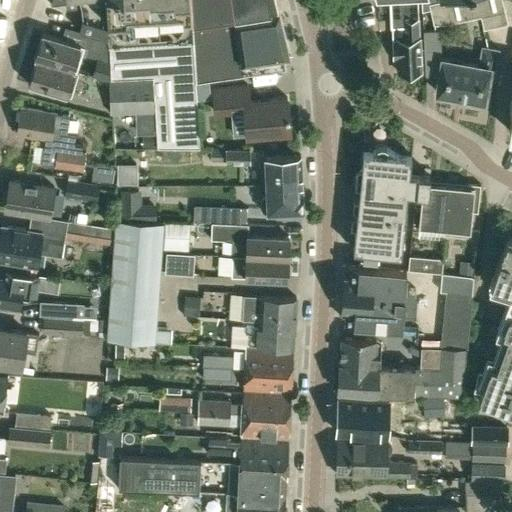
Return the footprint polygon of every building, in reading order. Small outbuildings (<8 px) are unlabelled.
[(51,0),(50,3),(67,2),(67,8),(81,6),(83,17),(79,28),(107,38),(105,0),(51,0)] [(109,77),(150,75),(153,75),(158,147),(199,147),(195,81),(196,81),(192,21),(192,9),(190,0),(105,0),(107,38),(108,62),(109,77)] [(190,0),(192,9),(192,21),(236,14),(279,7),(277,0),(190,0)] [(391,0),(392,19),(403,19),(403,37),(398,37),(394,39),(394,56),(397,56),(397,69),(421,69),(420,36),(419,36),(418,0),(391,0)] [(421,0),(422,9),(431,7),(434,21),(447,22),(481,14),(484,27),(507,21),(502,0),(421,0)] [(237,16),(236,14),(192,21),(196,81),(262,70),(261,58),(289,53),(280,9),(237,16)] [(72,68),(79,44),(88,47),(86,55),(108,62),(107,38),(79,28),(78,30),(65,26),(62,36),(42,30),(34,56),(36,56),(72,68)] [(425,50),(442,49),(440,28),(423,30),(425,50)] [(493,74),(498,49),(483,47),(480,64),(443,57),(437,91),(484,100),(489,73),(493,74)] [(75,68),(72,68),(36,56),(28,82),(67,94),(75,68)] [(109,77),(107,77),(108,111),(151,109),(150,75),(109,77)] [(245,134),(290,130),(287,95),(250,98),(248,84),(213,87),(215,111),(243,109),(245,134)] [(65,143),(69,116),(21,107),(16,132),(50,138),(49,140),(65,143)] [(414,204),(420,205),(418,224),(469,229),(471,210),(477,210),(480,183),(465,181),(465,184),(429,180),(430,172),(409,170),(411,152),(395,151),(383,143),(380,143),(377,144),(374,147),(373,148),(363,147),(361,164),(355,173),(354,176),(354,180),(357,183),(359,185),(353,247),(401,252),(407,190),(415,191),(414,204)] [(86,152),(58,148),(56,166),(84,170),(86,152)] [(250,148),(211,148),(211,160),(226,160),(226,162),(250,162),(250,148)] [(301,210),(304,204),(304,197),(302,194),(300,153),(265,154),(266,195),(261,197),(261,208),(268,210),(268,212),(301,210)] [(91,176),(112,179),(114,163),(94,159),(91,176)] [(49,214),(54,185),(9,178),(5,206),(49,214)] [(68,178),(65,194),(96,199),(98,183),(68,178)] [(139,205),(139,189),(123,189),(123,217),(151,217),(151,205),(139,205)] [(192,220),(212,221),(246,222),(246,207),(192,205),(192,220)] [(112,236),(113,229),(113,227),(42,215),(40,229),(2,222),(0,236),(0,258),(36,265),(38,252),(62,256),(66,229),(112,236)] [(156,341),(162,220),(114,218),(113,227),(113,229),(106,338),(156,341)] [(166,245),(191,247),(194,221),(169,218),(166,245)] [(289,235),(248,233),(249,222),(246,222),(212,221),(211,238),(244,239),(247,242),(246,254),(288,256),(289,235)] [(511,234),(506,233),(490,281),(511,288),(511,314),(508,313),(502,331),(508,333),(496,365),(490,363),(478,399),(511,410),(511,234)] [(188,253),(166,252),(165,271),(187,272),(188,253)] [(288,277),(288,256),(246,254),(233,253),(231,275),(288,277)] [(416,286),(404,285),(406,268),(350,263),(349,276),(345,276),(345,274),(344,274),(341,308),(346,309),(345,320),(401,324),(403,306),(414,307),(416,286)] [(3,279),(0,277),(0,303),(19,307),(21,293),(32,295),(36,274),(5,270),(3,279)] [(446,289),(440,346),(467,347),(473,274),(441,271),(440,288),(446,289)] [(297,296),(259,294),(244,293),(242,317),(296,320),(297,296)] [(85,317),(85,303),(41,301),(40,315),(45,315),(45,316),(83,318),(83,317),(85,317)] [(45,316),(44,332),(82,334),(83,318),(45,316)] [(296,320),(242,317),(242,318),(258,319),(258,325),(246,324),(246,331),(250,331),(249,343),(294,345),(296,320)] [(37,347),(39,333),(0,325),(0,362),(20,366),(24,345),(37,347)] [(467,347),(440,346),(423,345),(421,366),(380,363),(381,342),(375,338),(342,336),(340,361),(338,361),(336,390),(463,397),(467,347)] [(294,348),(245,346),(245,350),(234,350),(234,355),(233,367),(244,367),(293,370),(294,348)] [(203,353),(203,365),(233,367),(234,355),(203,353)] [(231,367),(203,366),(202,377),(230,379),(231,367)] [(291,391),(293,370),(244,367),(243,388),(291,391)] [(0,376),(0,412),(4,413),(8,377),(0,376)] [(290,415),(291,407),(292,393),(242,390),(242,403),(231,403),(230,411),(230,413),(241,413),(241,412),(290,415)] [(338,395),(336,431),(386,433),(388,397),(338,395)] [(169,411),(191,412),(192,397),(169,396),(169,411)] [(429,414),(444,413),(443,398),(428,399),(429,414)] [(230,411),(231,403),(231,401),(199,399),(198,410),(230,411)] [(198,410),(197,422),(229,423),(230,413),(230,411),(198,410)] [(51,415),(17,411),(16,426),(49,429),(51,415)] [(229,423),(240,424),(240,433),(289,436),(290,415),(241,412),(241,413),(230,413),(229,423)] [(472,438),(506,442),(508,426),(474,422),(472,438)] [(10,425),(8,442),(49,446),(51,429),(49,429),(16,426),(10,425)] [(240,440),(240,445),(228,445),(228,436),(210,435),(209,451),(239,453),(239,460),(288,464),(289,442),(240,440)] [(336,436),(336,451),(342,452),(342,455),(386,457),(386,456),(391,453),(392,450),(392,445),(391,442),(387,439),(387,438),(336,436)] [(441,439),(408,437),(408,451),(434,452),(433,456),(439,457),(440,453),(441,453),(441,439)] [(505,459),(505,443),(473,442),(473,458),(505,459)] [(385,461),(386,457),(342,455),(342,452),(336,451),(336,473),(408,476),(409,462),(385,461)] [(201,460),(120,456),(119,488),(199,491),(201,460)] [(239,460),(238,483),(287,485),(288,464),(239,460)] [(472,478),(502,480),(504,480),(504,464),(472,462),(472,478)] [(498,511),(502,480),(472,478),(465,479),(466,511),(498,511)] [(285,511),(287,485),(238,483),(237,506),(231,505),(228,508),(227,511),(285,511)] [(61,511),(63,504),(27,500),(25,511),(61,511)]
